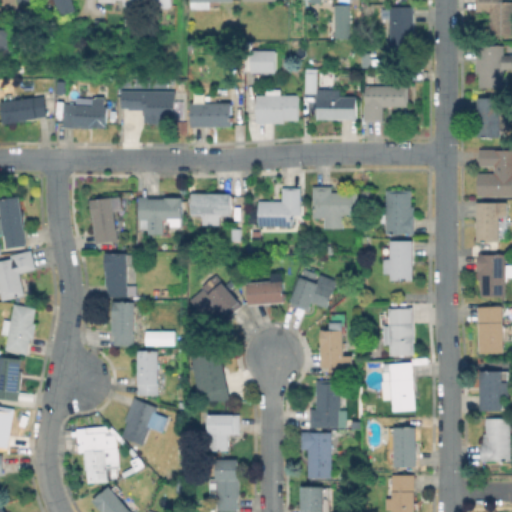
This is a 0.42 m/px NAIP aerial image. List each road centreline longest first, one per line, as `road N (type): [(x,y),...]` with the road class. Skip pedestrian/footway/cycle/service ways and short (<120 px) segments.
road 1 (residential): [(446,511),(444,0)]
road 2 (residential): [(0,157),(444,152)]
road 3 (residential): [(59,511),(45,432),(72,305),(54,157)]
road 4 (residential): [(269,511),(270,353)]
